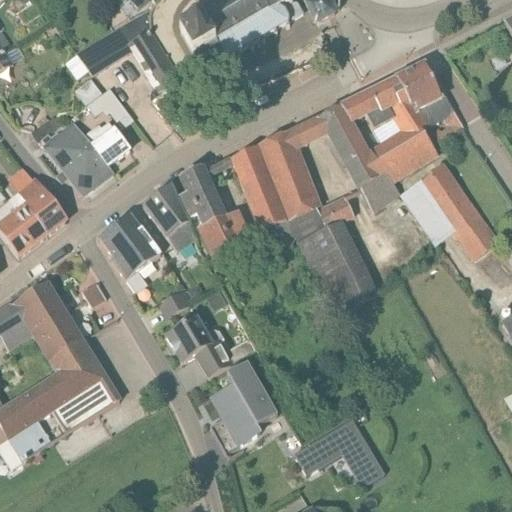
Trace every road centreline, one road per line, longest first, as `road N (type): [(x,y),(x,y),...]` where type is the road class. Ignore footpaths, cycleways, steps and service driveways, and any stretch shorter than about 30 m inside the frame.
road 1 (residential): [(81,230),(190,149),(376,57),(406,21)]
road 2 (residential): [(215,511),(170,387),(81,230)]
road 3 (residential): [(511,179),(406,21)]
road 4 (residential): [(81,230),(0,129)]
